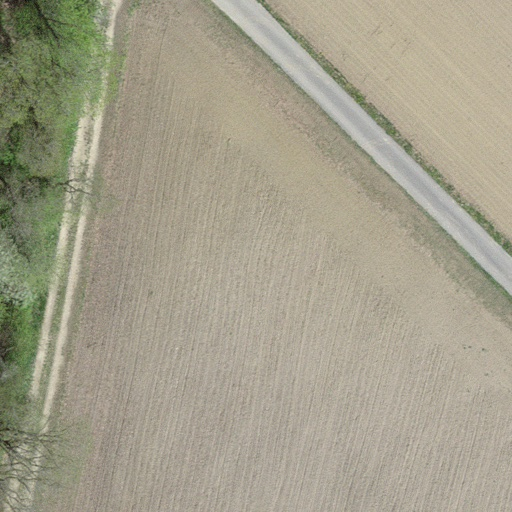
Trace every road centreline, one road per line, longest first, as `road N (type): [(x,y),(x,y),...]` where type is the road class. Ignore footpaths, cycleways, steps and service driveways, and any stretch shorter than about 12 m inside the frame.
road 1 (track): [(16,511),(110,0)]
road 2 (track): [(511,270),(230,0)]
